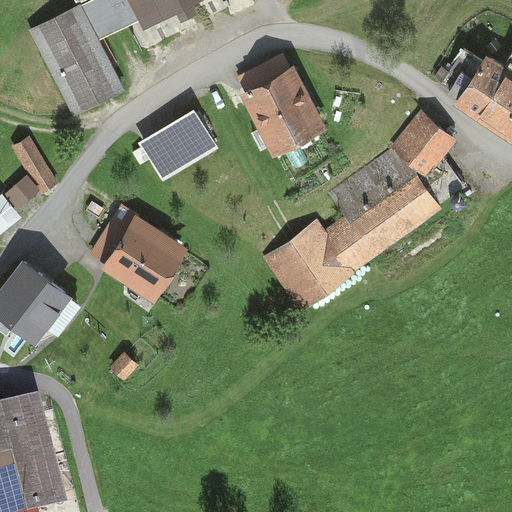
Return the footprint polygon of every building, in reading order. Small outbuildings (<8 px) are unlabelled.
[(128,0),(144,29),(200,0),(128,0)] [(81,8),(30,33),(72,118),(123,92),(81,8)] [(441,91),(457,100),(484,56),(469,47),(441,91)] [(511,76),(488,61),(461,103),(511,136),(511,76)] [(283,62),(240,86),(277,152),(320,129),(283,62)] [(195,115),(145,147),(168,182),(218,151),(195,115)] [(315,223),(265,261),(304,312),(444,206),(424,179),(454,140),(422,116),(398,145),(332,195),(350,218),(326,236),(315,223)] [(31,140),(14,149),(37,192),(54,184),(31,140)] [(18,186),(7,194),(22,213),(33,204),(18,186)] [(0,196),(0,238),(24,217),(3,194),(0,196)] [(181,252),(121,213),(94,255),(154,294),(181,252)] [(64,298),(23,267),(0,296),(0,314),(31,339),(64,298)] [(124,355),(111,369),(126,381),(138,368),(124,355)] [(40,396),(0,407),(0,511),(49,511),(69,508),(40,396)]
